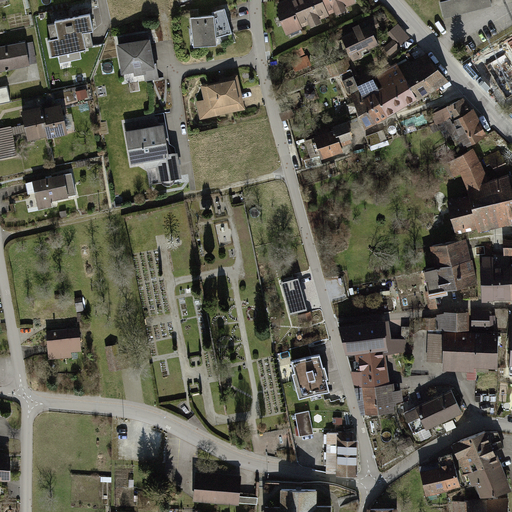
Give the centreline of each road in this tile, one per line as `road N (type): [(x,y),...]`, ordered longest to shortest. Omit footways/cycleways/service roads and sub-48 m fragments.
road 1 (residential): [(370,483),(260,58),(257,0)]
road 2 (residential): [(29,402),(138,410),(225,452),(370,483)]
road 3 (track): [(0,237),(290,173)]
road 4 (unknown): [(196,194),(178,75),(260,58)]
road 5 (residential): [(511,128),(391,0)]
road 6 (residential): [(370,483),(454,433),(511,424)]
road 7 (residential): [(0,250),(23,395)]
